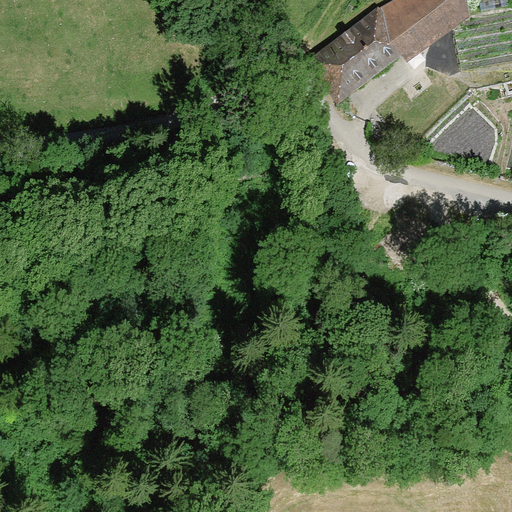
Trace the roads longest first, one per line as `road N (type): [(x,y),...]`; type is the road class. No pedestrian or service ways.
road 1 (track): [(0,138),(138,139),(428,176),(511,198)]
road 2 (track): [(0,292),(31,270),(41,276),(94,260),(112,234),(271,156)]
road 3 (track): [(511,332),(383,293),(370,169)]
